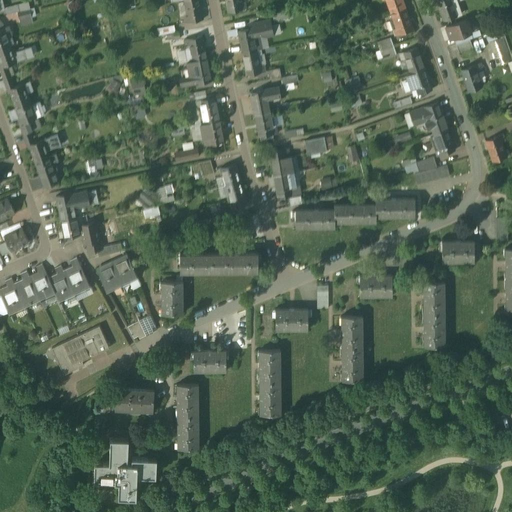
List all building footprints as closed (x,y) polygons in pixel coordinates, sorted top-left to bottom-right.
[(198,0),(183,0),(186,15),(183,16),(184,23),(203,19),(198,0)] [(239,0),(224,0),(227,12),(245,8),(244,1),(240,2),(239,0)] [(401,0),(381,0),(382,1),(384,0),(385,0),(391,14),(405,9),(401,0)] [(436,0),(443,21),(457,16),(457,15),(459,14),(457,10),(455,10),(452,2),(455,0),(456,0),(455,0),(436,0)] [(27,3),(5,8),(7,16),(17,13),(29,10),(27,3)] [(405,9),(391,14),(396,29),(392,30),(395,36),(412,31),(405,9)] [(29,10),(17,13),(19,21),(31,18),(29,10)] [(290,11),(272,14),(274,22),(292,18),(290,11)] [(31,18),(19,21),(21,26),(32,23),(31,18)] [(466,20),(446,27),(450,40),(471,33),(469,27),(471,23),(467,21),(466,20)] [(255,28),(238,31),(242,53),(257,51),(261,50),(258,35),(262,35),(265,36),(272,35),(270,21),(255,24),(255,28)] [(159,28),(161,35),(177,31),(176,25),(159,28)] [(0,29),(0,48),(10,45),(7,37),(4,29),(0,29)] [(497,65),(511,61),(511,58),(506,31),(490,35),(497,65)] [(202,35),(184,39),(185,45),(189,45),(192,60),(193,60),(206,57),(202,35)] [(385,39),(388,49),(382,50),(384,58),(397,55),(393,37),(385,39)] [(470,40),(456,45),(458,53),(459,52),(458,51),(472,46),(472,48),(473,48),(470,40)] [(10,45),(0,48),(0,63),(1,67),(6,66),(16,62),(12,53),(10,45)] [(416,48),(399,54),(401,60),(405,59),(410,73),(423,69),(416,48)] [(26,59),(24,49),(12,53),(16,62),(26,59)] [(257,51),(242,53),(246,74),(265,71),(263,64),(259,65),(257,51)] [(206,57),(193,60),(192,60),(187,61),(188,67),(181,69),(182,77),(180,78),(181,85),(192,82),(192,83),(211,79),(207,57),(206,57)] [(478,64),(460,70),(468,92),(482,87),(477,72),(480,71),(478,64)] [(6,66),(1,67),(0,67),(0,70),(3,79),(10,76),(6,66)] [(410,73),(406,75),(413,96),(431,90),(423,69),(410,73)] [(296,75),(280,78),(281,85),(298,82),(296,75)] [(360,75),(349,79),(352,89),(357,88),(355,83),(362,80),(360,75)] [(10,76),(3,79),(7,91),(10,90),(10,89),(13,87),(10,76)] [(136,95),(149,92),(146,78),(133,81),(136,95)] [(175,81),(168,82),(171,96),(178,94),(176,89),(175,81)] [(13,87),(10,89),(10,90),(16,106),(30,101),(24,84),(13,87)] [(268,89),(250,92),(254,114),(269,111),(266,96),(270,95),(268,89)] [(344,100),(346,108),(364,104),(362,96),(344,100)] [(411,96),(397,101),(399,107),(413,102),(411,96)] [(215,98),(197,101),(199,109),(202,109),(205,123),(219,120),(215,98)] [(16,106),(15,106),(20,118),(18,119),(19,123),(32,119),(36,117),(30,101),(16,106)] [(438,102),(424,107),(424,108),(412,112),(416,125),(424,122),(427,130),(431,128),(433,134),(447,130),(447,129),(438,102)] [(269,111),(254,114),(259,136),(277,132),(276,125),(272,126),(269,111)] [(32,119),(19,123),(23,134),(30,132),(35,130),(32,119)] [(205,123),(200,124),(205,146),(224,142),(219,120),(205,123)] [(304,128),(285,131),(286,137),(305,134),(304,128)] [(447,130),(433,134),(438,149),(435,151),(437,157),(454,151),(447,130)] [(398,135),(400,143),(413,138),(411,131),(398,135)] [(30,132),(23,134),(28,146),(30,145),(30,144),(34,143),(30,132)] [(503,135),(485,141),(492,163),(506,158),(501,143),(505,141),(503,135)] [(324,137),(304,141),(307,156),(327,152),(324,137)] [(34,143),(30,144),(30,145),(36,162),(50,156),(44,140),(34,143)] [(357,145),(348,147),(349,157),(358,155),(357,145)] [(197,149),(176,153),(177,161),(198,157),(197,149)] [(288,150),(269,153),(273,175),(292,172),(288,150)] [(57,154),(50,156),(56,174),(59,173),(56,163),(59,162),(57,154)] [(419,184),(452,175),(449,164),(439,166),(436,155),(418,160),(417,157),(404,160),(407,173),(416,170),(419,184)] [(36,162),(35,162),(44,187),(59,182),(56,174),(50,156),(36,162)] [(210,160),(198,163),(202,177),(214,173),(210,160)] [(235,164),(221,168),(223,177),(226,185),(240,181),(235,164)] [(292,172),(273,175),(277,197),(300,193),(299,186),(295,187),(292,172)] [(223,177),(216,178),(219,187),(218,187),(218,188),(226,185),(223,177)] [(240,181),(226,185),(231,203),(240,200),(245,198),(240,181)] [(134,201),(144,211),(154,201),(144,191),(134,201)] [(73,199),(58,202),(61,220),(76,217),(75,208),(90,204),(88,192),(72,195),(73,199)] [(72,193),(57,196),(58,202),(73,199),(72,195),(72,193)] [(300,196),(288,197),(290,206),(302,203),(300,196)] [(8,199),(0,202),(0,219),(14,213),(8,199)] [(415,199),(375,199),(375,204),(334,204),(334,209),(295,210),(295,228),(327,227),(327,225),(334,225),(335,222),(368,222),(368,219),(376,219),(376,214),(383,214),(383,217),(415,216),(415,199)] [(222,202),(216,204),(219,212),(211,214),(214,226),(228,222),(222,202)] [(76,217),(78,226),(81,225),(88,224),(86,215),(76,217)] [(61,220),(64,238),(80,234),(78,226),(76,217),(61,220)] [(88,224),(81,225),(84,244),(87,243),(88,252),(97,250),(100,249),(100,248),(99,241),(100,239),(100,235),(97,233),(95,223),(88,224)] [(21,228),(4,236),(7,241),(11,250),(28,242),(21,228)] [(7,241),(0,243),(0,244),(2,249),(0,250),(2,254),(4,253),(11,250),(7,241)] [(474,242),(442,242),(442,262),(474,262),(474,242)] [(120,243),(100,248),(100,249),(97,250),(98,256),(122,250),(120,243)] [(258,252),(180,252),(180,270),(211,270),(211,267),(226,267),(226,270),(258,270),(258,252)] [(127,254),(111,261),(122,283),(137,276),(127,254)] [(76,258),(70,260),(72,265),(63,269),(66,275),(81,269),(76,258)] [(111,261),(96,268),(107,290),(122,283),(111,261)] [(42,263),(36,266),(38,271),(29,275),(32,281),(47,274),(42,263)] [(61,265),(55,268),(57,272),(48,277),(51,283),(66,275),(63,269),(61,265)] [(81,269),(66,275),(74,292),(89,285),(81,269)] [(26,270),(20,273),(22,278),(14,282),(16,288),(32,281),(29,275),(26,270)] [(47,274),(32,281),(39,297),(54,290),(51,283),(48,277),(47,274)] [(392,274),(360,275),(360,296),(392,295),(392,274)] [(66,275),(51,283),(54,290),(59,299),(74,292),(66,275)] [(14,282),(11,277),(5,280),(7,284),(0,287),(0,292),(1,295),(16,288),(14,282)] [(183,280),(163,280),(163,288),(162,288),(162,305),(163,305),(163,312),(183,312),(183,280)] [(32,281),(16,288),(24,305),(39,298),(39,297),(32,281)] [(444,282),(424,282),(425,290),(423,290),(423,306),(425,306),(425,322),(423,322),(423,338),(425,338),(425,346),(444,346),(444,282)] [(315,284),(315,308),(329,309),(330,285),(315,284)] [(114,290),(116,295),(127,290),(125,285),(114,290)] [(16,288),(1,295),(9,312),(24,305),(16,288)] [(308,308),(275,309),(276,329),(308,329),(308,308)] [(363,380),(362,316),(343,316),(343,324),(341,324),(342,341),(343,341),(343,356),(342,356),(342,372),(343,372),(344,380),(363,380)] [(145,317),(139,320),(146,335),(153,332),(145,317)] [(146,335),(139,320),(132,323),(138,336),(139,339),(146,335)] [(132,323),(127,326),(134,338),(138,336),(132,323)] [(99,325),(51,348),(64,374),(84,364),(82,360),(109,347),(99,325)] [(225,350),(194,350),(194,370),(225,370),(225,350)] [(281,350),(261,350),(261,358),(260,358),(259,374),(261,374),(261,390),(260,390),(259,406),(261,406),(261,413),(280,413),(281,350)] [(198,383),(178,383),(178,391),(177,391),(177,408),(179,408),(179,422),(178,422),(178,439),(179,439),(179,447),(198,446),(198,383)] [(154,389),(116,388),(115,409),(153,410),(154,389)] [(128,437),(110,437),(109,461),(95,460),(94,478),(119,479),(118,494),(136,495),(137,474),(156,474),(156,457),(127,456),(128,437)]
